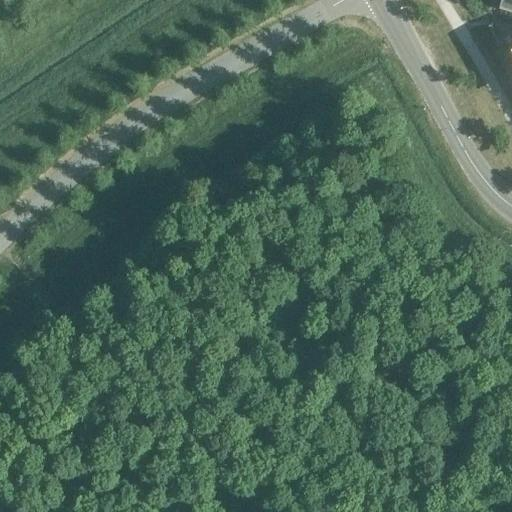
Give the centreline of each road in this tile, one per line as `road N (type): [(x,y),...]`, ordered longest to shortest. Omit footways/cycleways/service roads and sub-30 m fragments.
road 1 (unclassified): [(0,239),(98,151),(341,0)]
road 2 (tertiary): [(383,0),(460,144),(511,212)]
road 3 (unknown): [(0,356),(40,312),(39,293),(0,250)]
